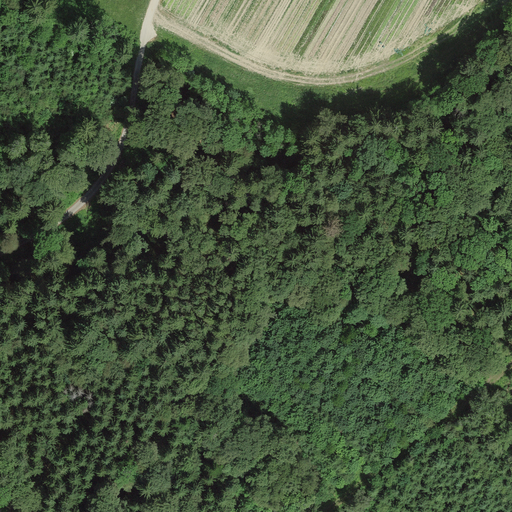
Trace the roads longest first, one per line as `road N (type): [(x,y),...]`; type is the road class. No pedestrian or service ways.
road 1 (track): [(0,252),(75,208),(114,165),(148,31)]
road 2 (track): [(329,511),(511,366)]
